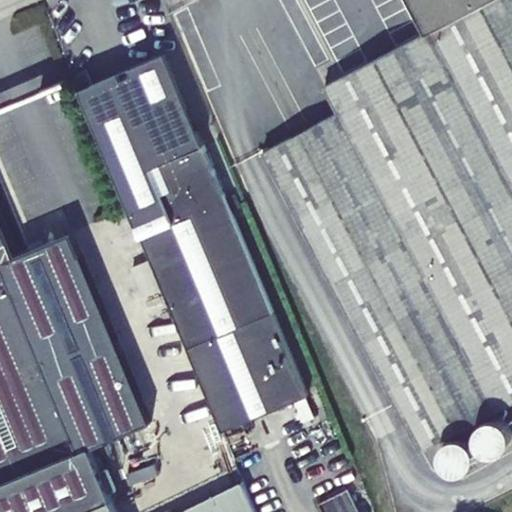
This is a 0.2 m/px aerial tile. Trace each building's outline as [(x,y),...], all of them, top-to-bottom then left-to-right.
[(511,0),(409,0),(427,32),(325,86),(339,111),(263,152),(421,450),(511,402),(511,0)] [(252,418),(305,395),(169,59),(166,52),(81,88),(151,259),(163,287),(224,430),(252,418)] [(0,511),(256,511),(244,481),(176,511),(118,511),(92,446),(151,420),(72,230),(17,254),(0,213),(0,511)] [(144,295),(163,287),(151,259),(132,266),(144,295)] [(446,442),(444,444),(444,446),(443,448),(442,451),(442,455),(443,458),(444,460),(445,463),(447,465),(450,467),(453,469),(456,470),(459,470),(462,470),(464,469),(467,468),(469,467),(472,465),(473,463),(475,461),(490,451),(492,451),(495,452),(498,451),(501,450),(503,449),(506,447),(509,444),(511,442),(511,438),(511,435),(511,432),(511,429),(510,425),(507,422),(504,419),(501,418),(498,417),(495,416),(491,417),(489,418),(486,419),(483,420),(482,422),(479,425),(463,436),(461,436),(458,435),(455,436),(452,437),(449,439),(446,442)] [(359,511),(348,488),(319,502),(323,511),(359,511)]
